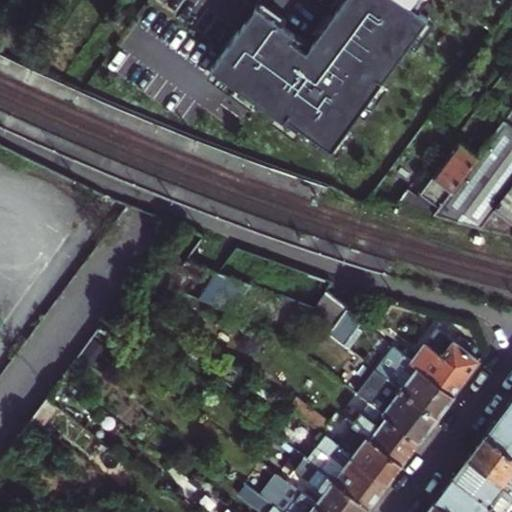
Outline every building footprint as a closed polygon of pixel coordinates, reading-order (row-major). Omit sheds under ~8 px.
[(344,0),(335,13),(320,34),(311,46),(282,24),(281,24),(273,18),(258,7),(247,21),(212,69),(213,70),(229,81),(255,100),(260,104),(329,154),(331,152),(349,128),(359,114),(377,89),(410,44),(428,20),(418,11),(412,7),(417,0),(344,0)] [(511,123),(505,119),(478,156),(453,190),(447,198),(436,213),(440,214),(511,232),(511,123)] [(447,159),(434,176),(453,190),(478,156),(460,142),(447,159)] [(453,190),(434,176),(428,184),(447,198),(453,190)] [(167,291),(182,296),(202,267),(188,262),(167,291)] [(202,267),(182,296),(198,302),(219,274),(202,267)] [(198,302),(214,308),(235,280),(219,274),(198,302)] [(230,314),(233,310),(250,286),(235,280),(214,308),(230,314)] [(233,310),(247,315),(265,291),(250,286),(233,310)] [(261,320),(262,318),(279,296),(265,291),(247,315),(261,320)] [(306,316),(328,334),(347,309),(324,292),(311,309),(306,316)] [(261,320),(274,325),(292,301),(279,296),(262,318),(261,320)] [(292,301),(274,325),(292,333),(306,316),(311,309),(292,301)] [(363,321),(347,309),(328,334),(342,346),(363,321)] [(105,347),(94,339),(82,356),(92,364),(105,347)] [(425,346),(410,365),(452,396),(465,379),(478,362),(452,343),(441,358),(425,346)] [(452,396),(410,365),(396,353),(379,374),(386,379),(435,418),(444,407),(452,396)] [(386,379),(379,374),(375,371),(357,395),(361,399),(365,394),(371,399),(386,379)] [(426,430),(435,418),(386,379),(371,399),(365,394),(361,399),(367,403),(417,442),(426,430)] [(279,402),(252,381),(243,392),(272,413),(279,402)] [(60,409),(49,400),(34,420),(45,429),(60,409)] [(295,400),(288,408),(320,434),(327,424),(295,400)] [(511,400),(503,412),(486,434),(511,453),(511,400)] [(366,437),(401,464),(417,442),(367,403),(351,426),(359,432),(366,437)] [(42,445),(25,432),(19,441),(35,454),(42,445)] [(359,432),(347,447),(355,452),(366,437),(359,432)] [(385,485),(343,452),(320,434),(313,443),(319,447),(332,457),(321,472),(367,508),(376,496),(385,485)] [(469,457),(511,488),(511,453),(486,434),(478,445),(469,457)] [(347,447),(343,452),(385,485),(393,474),(401,464),(366,437),(355,452),(347,447)] [(332,457),(319,447),(307,461),(321,472),(332,457)] [(511,502),(511,501),(511,488),(469,457),(461,467),(453,478),(496,511),(505,497),(511,502)] [(364,511),(367,508),(321,472),(307,461),(304,459),(295,471),(325,494),(315,506),(322,511),(364,511)] [(0,485),(13,469),(3,462),(0,465),(0,485)] [(322,511),(315,506),(274,474),(257,495),(278,511),(322,511)] [(497,511),(496,511),(453,478),(444,490),(435,502),(448,511),(497,511)] [(278,511),(257,495),(244,485),(235,496),(255,511),(278,511)] [(448,511),(435,502),(427,511),(448,511)]
